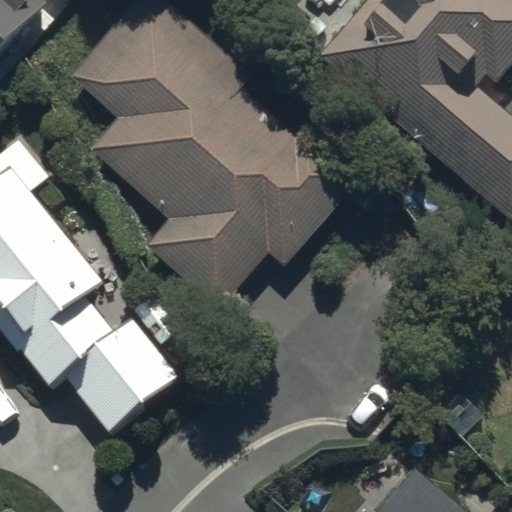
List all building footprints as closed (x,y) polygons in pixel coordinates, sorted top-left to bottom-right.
[(0,0),(0,53),(45,3),(42,0),(0,0)] [(146,0),(72,85),(120,126),(92,157),(172,226),(150,252),(223,316),(270,261),(286,275),(366,183),(307,132),(297,144),(243,97),(254,84),(157,0),(146,0)] [(511,0),(376,0),(320,65),(511,229),(511,123),(478,95),(488,83),(498,92),(511,76),(511,0)] [(0,336),(19,360),(21,358),(53,397),(67,386),(112,442),(182,386),(135,328),(117,342),(88,306),(105,292),(11,174),(0,183),(0,336)] [(387,511),(454,511),(416,479),(387,511)]
